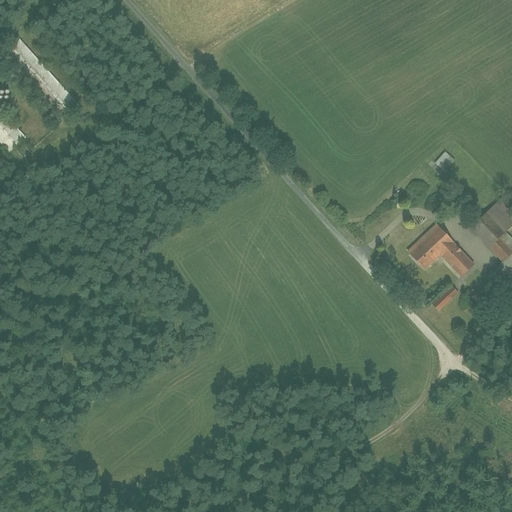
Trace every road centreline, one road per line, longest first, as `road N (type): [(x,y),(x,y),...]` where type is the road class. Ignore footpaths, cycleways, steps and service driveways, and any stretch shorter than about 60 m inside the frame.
road 1 (unclassified): [(125,0),(366,264)]
road 2 (track): [(224,511),(389,432),(431,391),(443,360)]
road 3 (track): [(366,264),(443,360)]
